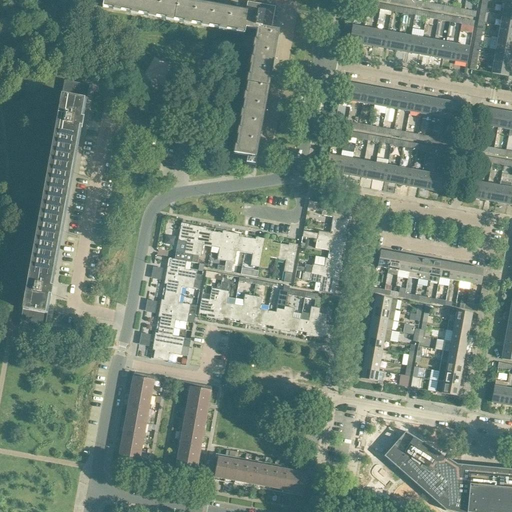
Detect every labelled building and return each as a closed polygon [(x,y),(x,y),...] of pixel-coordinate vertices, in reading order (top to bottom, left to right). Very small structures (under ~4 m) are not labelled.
[(248,164),(254,165),(278,34),(271,32),(274,15),(271,14),(272,8),(249,4),(247,12),(183,0),(103,0),(103,8),(244,33),(245,28),(257,30),(234,154),(244,156),(244,158),(249,159),(248,164)] [(511,16),(511,4),(505,3),(503,14),(511,16)] [(439,15),(427,13),(426,18),(425,24),(437,26),(438,20),(439,15)] [(511,28),(511,16),(503,14),(501,26),(511,28)] [(349,42),(362,44),(364,29),(352,26),(351,30),(349,42)] [(511,40),(511,28),(501,26),(498,38),(511,40)] [(376,31),(364,29),(362,44),(373,46),(376,31)] [(376,31),(373,46),(385,49),(388,33),(376,31)] [(388,33),(385,49),(397,51),(399,35),(388,33)] [(399,35),(397,51),(408,53),(411,37),(399,35)] [(411,37),(408,53),(420,55),(423,39),(411,37)] [(511,52),(511,40),(498,38),(496,50),(511,52)] [(423,39),(420,55),(432,57),(434,41),(423,39)] [(434,41),(432,57),(443,59),(446,43),(434,41)] [(446,43),(443,59),(455,61),(458,45),(446,43)] [(458,45),(455,61),(467,63),(470,48),(469,48),(458,45)] [(510,64),(511,52),(496,50),(494,62),(510,64)] [(144,72),(149,75),(152,72),(164,80),(172,68),(155,56),(144,72)] [(508,76),(510,64),(494,62),(492,73),(492,74),(508,76)] [(83,118),(88,91),(89,85),(64,80),(20,325),(45,329),(46,324),(51,296),(53,287),(59,249),(74,170),(82,128),(82,127),(83,119),(84,119),(83,118)] [(339,99),(346,100),(344,108),(350,109),(351,101),(354,85),(342,83),(339,99)] [(351,101),(363,103),(366,87),(354,85),(351,101)] [(377,89),(366,87),(363,103),(375,105),(377,89)] [(389,91),(377,89),(375,105),(386,107),(389,91)] [(401,94),(389,91),(386,107),(398,109),(401,94)] [(412,96),(401,94),(398,109),(410,111),(412,96)] [(424,98),(412,96),(410,111),(421,114),(424,98)] [(436,100),(424,98),(421,114),(433,116),(436,100)] [(447,102),(436,100),(433,116),(444,118),(447,102)] [(456,120),(459,104),(447,102),(444,118),(456,120)] [(486,125),(498,128),(501,112),(489,110),(486,125)] [(511,117),(511,113),(501,112),(498,128),(510,130),(511,117)] [(326,171),(338,173),(341,158),(329,155),(326,171)] [(338,173),(350,176),(353,160),(341,158),(338,173)] [(350,176),(361,178),(364,162),(353,160),(350,176)] [(361,178),(373,180),(376,164),(364,162),(361,178)] [(373,180),(385,182),(387,166),(376,164),(373,180)] [(385,182),(396,184),(399,168),(387,166),(385,182)] [(396,184),(408,186),(411,170),(399,168),(396,184)] [(408,186),(420,188),(422,173),(411,170),(408,186)] [(420,188),(431,190),(434,175),(422,173),(420,188)] [(443,192),(443,193),(443,192),(446,177),(434,175),(431,190),(443,192)] [(476,182),(473,198),(485,200),(486,192),(488,184),(476,182)] [(488,184),(486,192),(485,200),(496,202),(499,187),(488,184)] [(496,202),(508,204),(511,189),(499,187),(496,202)] [(314,202),(309,201),(307,209),(323,212),(322,216),(334,218),(332,225),(347,228),(348,220),(350,221),(352,212),(323,206),(324,204),(314,202)] [(176,252),(175,259),(187,261),(192,262),(199,227),(189,225),(189,227),(181,226),(178,241),(176,252)] [(303,231),(302,237),(307,238),(317,240),(346,245),(347,236),(345,236),(347,228),(332,225),(331,233),(319,231),(319,234),(303,231)] [(205,246),(212,248),(215,232),(206,230),(207,228),(199,227),(192,262),(198,263),(199,257),(203,258),(205,246)] [(222,233),(215,232),(212,248),(221,249),(219,261),(227,262),(232,233),(222,231),(222,233)] [(238,252),(245,253),(248,238),(239,237),(240,234),(232,233),(227,262),(226,267),(225,272),(231,273),(233,263),(235,264),(238,252)] [(255,239),(248,238),(245,253),(253,255),(251,267),(259,268),(265,239),(256,237),(255,239)] [(270,258),(279,259),(281,244),(273,243),(273,240),(265,239),(259,268),(268,270),(270,258)] [(326,258),(326,259),(340,261),(342,253),(344,254),(346,245),(317,240),(316,248),(330,251),(328,259),(326,258)] [(288,245),(281,244),(279,259),(286,261),(284,272),(286,273),(284,283),(291,284),(293,274),(297,247),(298,245),(289,243),(288,245)] [(391,253),(380,251),(378,267),(388,269),(391,253)] [(397,276),(398,270),(401,255),(391,253),(388,269),(387,274),(397,276)] [(398,270),(397,276),(397,278),(407,279),(408,278),(412,257),(401,255),(398,270)] [(158,256),(154,278),(162,279),(164,270),(159,269),(161,257),(158,256)] [(408,278),(418,280),(422,258),(412,257),(408,278)] [(422,258),(418,280),(428,282),(432,260),(422,258)] [(167,267),(166,276),(201,282),(202,276),(197,275),(197,272),(185,270),(187,261),(175,259),(171,259),(170,267),(167,267)] [(296,270),(303,272),(340,278),(341,269),(339,269),(340,261),(326,259),(324,266),(313,264),(312,266),(306,265),(305,268),(297,267),(296,270)] [(438,283),(439,278),(442,262),(432,260),(428,282),(438,283)] [(453,264),(442,262),(439,278),(450,280),(453,264)] [(463,266),(453,264),(450,280),(460,282),(463,266)] [(460,282),(470,283),(473,268),(463,266),(460,282)] [(473,268),(470,283),(481,285),(484,270),(473,268)] [(224,275),(207,272),(206,277),(223,280),(224,275)] [(333,294),(334,295),(336,286),(338,287),(340,278),(303,272),(302,280),(322,284),(320,292),(333,294)] [(167,285),(165,292),(180,295),(182,287),(194,289),(200,290),(201,282),(166,276),(164,284),(167,285)] [(224,318),(232,320),(235,305),(236,300),(229,298),(230,292),(227,291),(228,284),(222,283),(221,290),(216,319),(224,321),(224,318)] [(216,319),(221,290),(213,289),(211,295),(202,294),(199,314),(207,315),(206,317),(216,319)] [(306,292),(289,290),(288,295),(305,298),(306,292)] [(161,300),(160,309),(195,315),(197,306),(179,303),(180,295),(165,292),(164,300),(161,300)] [(236,300),(235,305),(232,320),(240,321),(239,324),(249,325),(254,296),(245,295),(244,301),(236,300)] [(266,326),(268,314),(268,311),(261,310),(263,298),(254,296),(249,325),(257,327),(257,324),(266,326)] [(376,296),(374,307),(395,311),(397,300),(376,296)] [(479,305),(466,303),(465,309),(477,311),(479,305)] [(276,315),(268,314),(266,326),(273,327),(273,330),(282,331),(286,307),(278,305),(276,315)] [(301,320),(299,332),(306,333),(306,336),(315,337),(320,313),(319,313),(320,308),(312,306),(310,315),(309,321),(301,320)] [(291,330),(299,332),(301,320),(293,318),(295,308),(286,307),(282,331),(290,333),(291,330)] [(395,311),(374,307),(372,317),(394,321),(395,311)] [(161,318),(159,326),(174,328),(176,320),(194,323),(194,319),(195,315),(160,309),(158,317),(161,318)] [(450,316),(449,320),(470,324),(472,314),(456,311),(455,317),(450,316)] [(332,338),(334,326),(334,325),(326,324),(328,314),(320,313),(315,337),(323,339),(324,336),(332,338)] [(394,321),(372,317),(370,327),(392,331),(394,321)] [(449,320),(447,331),(453,332),(468,334),(470,324),(449,320)] [(414,326),(405,324),(404,332),(413,334),(414,326)] [(155,333),(154,342),(189,348),(191,339),(173,336),(174,328),(159,326),(158,333),(155,333)] [(370,327),(368,337),(384,340),(390,341),(392,331),(370,327)] [(451,342),(466,345),(468,334),(453,332),(451,342)] [(366,348),(382,351),(384,340),(368,337),(366,348)] [(443,350),(443,351),(465,355),(466,345),(451,342),(445,341),(444,342),(443,341),(442,350),(443,350)] [(153,359),(168,362),(170,354),(188,357),(189,348),(154,342),(152,350),(155,351),(153,359)] [(511,361),(511,348),(504,347),(502,359),(511,361)] [(365,358),(380,361),(382,351),(366,348),(365,358)] [(443,351),(441,361),(463,365),(465,355),(443,351)] [(380,361),(365,358),(363,368),(378,371),(380,361)] [(441,361),(439,371),(461,375),(463,365),(441,361)] [(363,368),(361,379),(382,383),(384,372),(378,371),(363,368)] [(459,386),(461,375),(439,371),(437,382),(459,386)] [(130,394),(128,405),(147,409),(148,405),(150,405),(153,385),(151,385),(152,381),(156,382),(156,381),(164,383),(180,386),(188,387),(188,388),(192,388),(191,392),(189,392),(186,412),(188,412),(187,416),(206,419),(208,408),(207,408),(208,403),(209,404),(211,391),(210,391),(211,387),(135,373),(134,377),(133,377),(131,389),(132,390),(131,394),(130,394)] [(412,377),(410,388),(418,389),(419,389),(420,379),(417,378),(412,377)] [(437,382),(436,392),(457,396),(459,386),(437,382)] [(491,402),(503,405),(506,389),(494,386),(491,402)] [(503,405),(511,406),(511,389),(506,389),(503,405)] [(125,422),(123,434),(142,437),(142,433),(145,434),(148,414),(146,413),(147,409),(151,410),(147,409),(128,405),(126,418),(127,418),(126,422),(125,422)] [(204,432),(206,419),(187,416),(183,415),(183,416),(187,417),(186,421),(184,420),(181,440),(183,441),(182,444),(201,448),(203,436),(202,436),(203,432),(204,432)] [(511,511),(511,469),(469,465),(468,469),(462,468),(462,465),(460,465),(457,464),(406,432),(400,437),(384,456),(432,499),(446,511),(451,511),(453,511),(454,509),(460,511),(511,511)] [(142,437),(123,434),(121,446),(121,451),(120,451),(118,463),(141,467),(141,466),(137,466),(137,462),(139,462),(143,442),(141,442),(142,438),(146,439),(146,438),(142,437)] [(172,473),(195,477),(198,465),(197,465),(198,460),(201,448),(182,444),(182,445),(178,444),(182,445),(181,449),(179,449),(175,469),(177,469),(177,473),(173,472),(172,473)] [(218,457),(214,480),(214,481),(303,497),(307,474),(218,457)]
